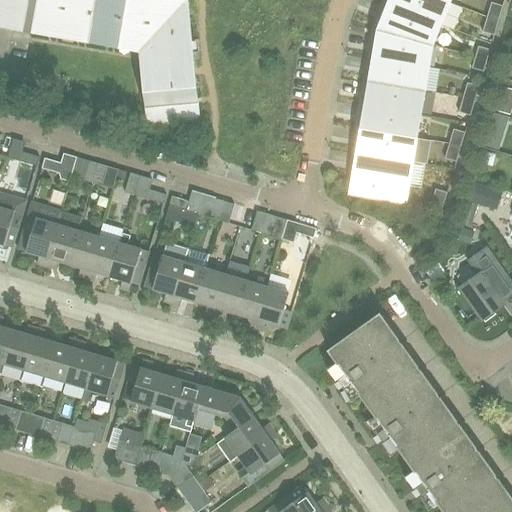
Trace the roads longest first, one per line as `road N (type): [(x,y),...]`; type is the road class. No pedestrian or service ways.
road 1 (residential): [(383,511),(299,393),(274,372),(0,286)]
road 2 (residential): [(0,121),(301,210)]
road 3 (residential): [(301,210),(379,242),(471,364),(488,366),(511,349)]
road 4 (residential): [(342,0),(301,210)]
road 5 (residential): [(150,511),(0,461)]
